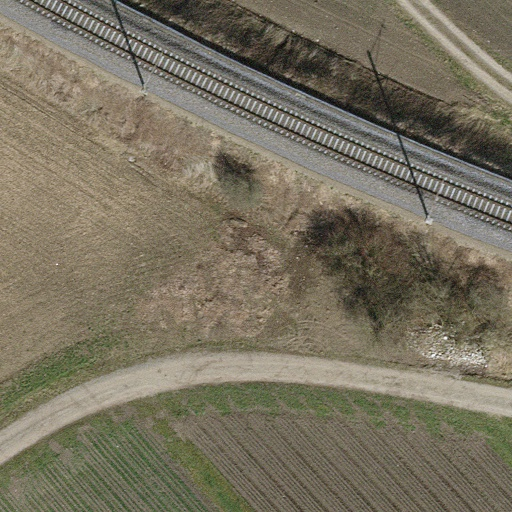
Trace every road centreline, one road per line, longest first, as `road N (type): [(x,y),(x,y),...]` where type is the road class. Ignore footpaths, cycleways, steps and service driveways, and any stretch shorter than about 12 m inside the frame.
road 1 (track): [(0,458),(114,388),(204,369),(296,368),(511,406)]
road 2 (track): [(511,91),(412,0)]
